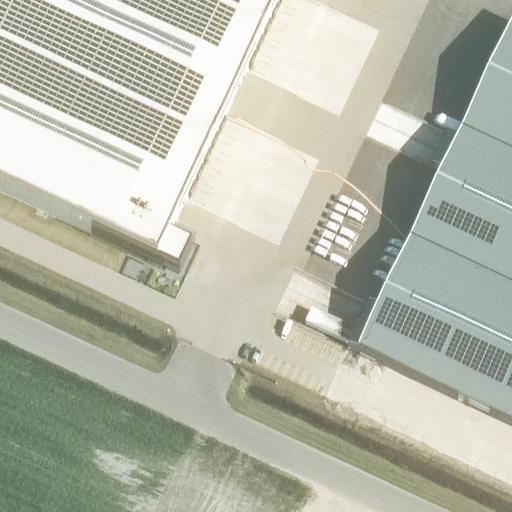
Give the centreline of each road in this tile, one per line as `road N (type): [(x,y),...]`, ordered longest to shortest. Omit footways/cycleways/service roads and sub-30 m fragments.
road 1 (unknown): [(216,323),(381,0)]
road 2 (unknown): [(216,323),(0,224)]
